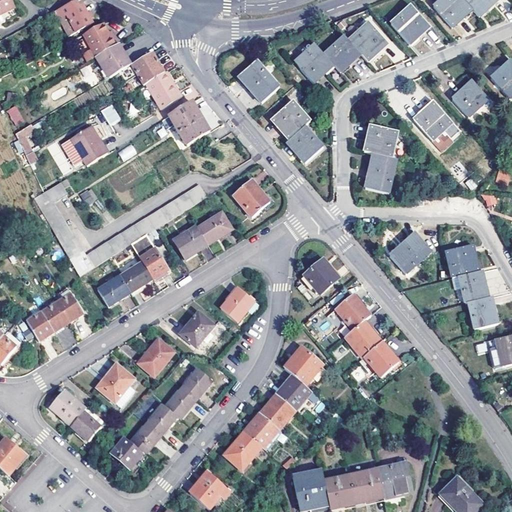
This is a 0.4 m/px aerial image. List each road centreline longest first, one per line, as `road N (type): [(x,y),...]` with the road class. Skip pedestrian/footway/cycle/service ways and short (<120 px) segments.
road 1 (residential): [(272,241),(279,287),(270,348),(149,502),(123,506),(8,406)]
road 2 (residential): [(8,406),(272,241)]
road 3 (residential): [(328,224),(511,456)]
road 4 (residential): [(511,28),(346,99),(342,213)]
road 5 (residential): [(196,24),(201,72),(317,211)]
road 6 (residential): [(342,213),(473,216),(511,273)]
road 7 (tertiary): [(196,24),(269,24),(341,0)]
